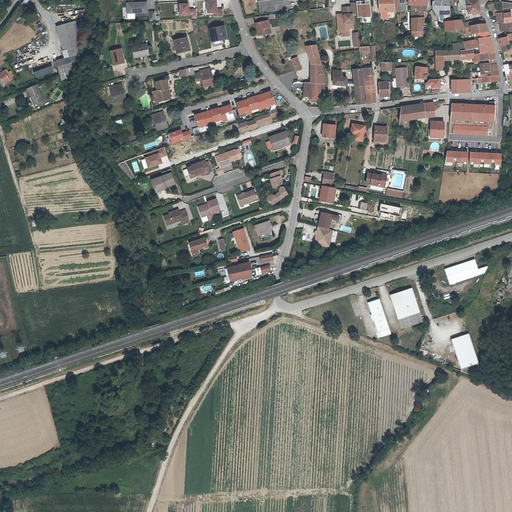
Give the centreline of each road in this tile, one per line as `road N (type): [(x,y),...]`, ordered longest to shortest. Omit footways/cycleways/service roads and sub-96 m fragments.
road 1 (track): [(0,398),(182,337),(244,326)]
road 2 (unclassified): [(149,511),(188,410),(229,343),(276,307)]
road 3 (unclassified): [(276,307),(511,237)]
road 4 (residential): [(506,92),(309,115)]
road 5 (residential): [(302,158),(276,307)]
road 6 (residential): [(187,199),(302,158)]
road 7 (residential): [(132,75),(249,48)]
